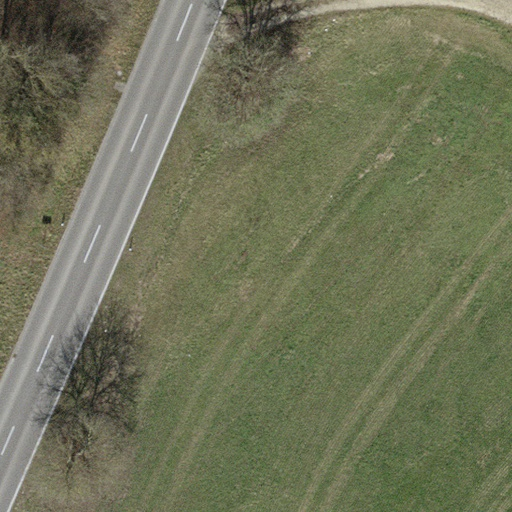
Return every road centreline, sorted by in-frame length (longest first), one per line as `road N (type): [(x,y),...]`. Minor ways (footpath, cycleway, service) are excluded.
road 1 (secondary): [(0,458),(203,0)]
road 2 (track): [(374,0),(179,59)]
